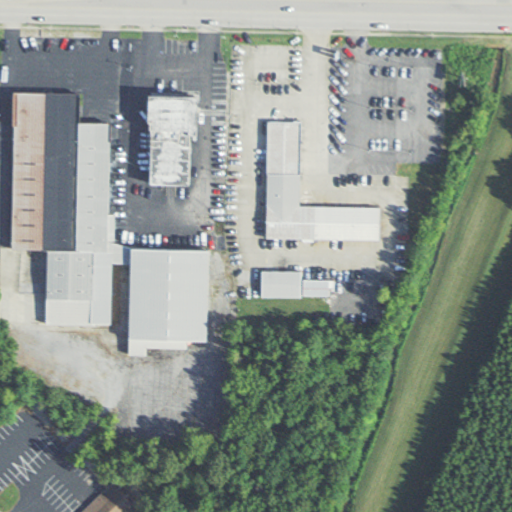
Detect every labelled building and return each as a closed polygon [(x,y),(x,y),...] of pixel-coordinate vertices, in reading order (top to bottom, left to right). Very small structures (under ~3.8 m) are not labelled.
[(206,250),(112,247),(113,215),(107,215),(109,122),(76,122),(76,93),(12,92),(8,250),(45,250),(43,324),(110,325),(111,263),(128,264),(126,355),(144,355),(144,348),(184,349),(185,340),(204,341),(206,250)] [(192,95),(147,94),(146,184),(190,184),(192,95)] [(264,239),(378,240),(378,207),(297,206),(298,122),(265,121),(264,239)] [(299,280),(299,271),(259,271),(259,298),(330,297),(330,280),(299,280)] [(78,511),(110,483),(136,511),(78,511)]
